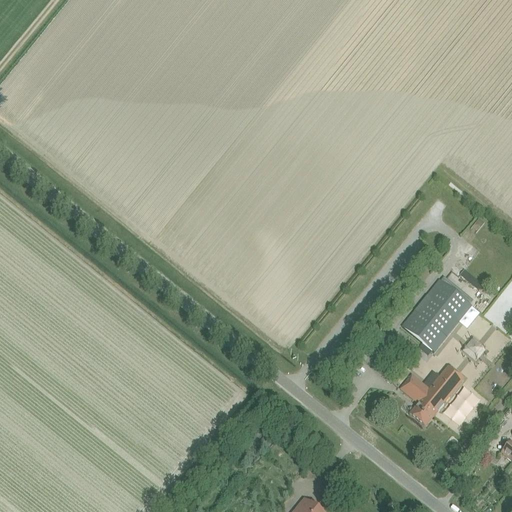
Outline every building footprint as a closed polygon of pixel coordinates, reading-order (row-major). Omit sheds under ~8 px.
[(488,262),(482,269),(488,275),(495,268),(488,262)] [(511,280),(483,316),(501,330),(508,321),(501,315),(511,301),(511,280)] [(434,354),(472,308),(439,281),(401,327),(434,354)] [(471,313),(457,336),(464,340),(468,333),(495,350),(505,335),(471,313)] [(476,363),(486,351),(473,340),(463,353),(476,363)] [(425,428),(463,381),(448,368),(429,391),(411,377),(400,391),(418,405),(409,416),(425,428)] [(511,444),(511,443),(501,455),(511,463),(511,444)] [(317,511),(304,501),(294,511),(317,511)]
